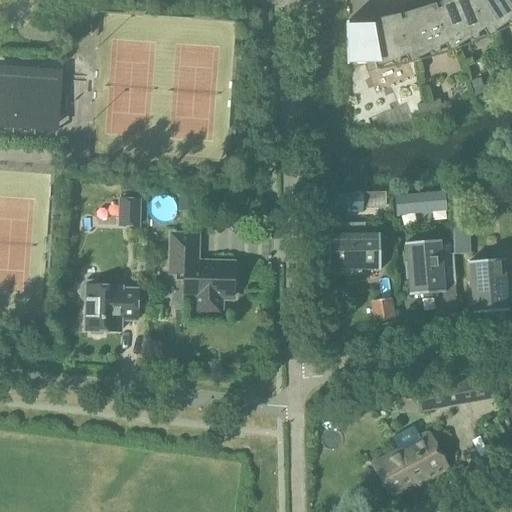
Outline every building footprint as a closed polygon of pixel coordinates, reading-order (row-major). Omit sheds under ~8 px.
[(478,36),(477,35),(484,31),(487,37),(486,37),(486,38),(498,33),(497,31),(495,33),(479,0),(454,0),(443,5),(442,2),(440,3),(456,48),(458,47),(470,39),(470,40),(472,41),(473,41),(474,41),(475,41),(476,40),(477,39),(477,38),(478,37),(478,36)] [(511,0),(479,0),(495,33),(497,31),(507,23),(508,24),(509,24),(510,24),(511,24),(511,0)] [(439,50),(439,49),(445,45),(448,51),(447,52),(447,53),(459,49),(458,47),(456,48),(440,3),(439,3),(441,8),(434,10),(432,6),(422,8),(423,11),(407,16),(406,13),(405,14),(417,60),(419,59),(431,53),(431,54),(432,54),(434,55),(435,55),(436,55),(437,54),(438,53),(438,52),(439,51),(439,50)] [(399,61),(399,59),(406,57),(409,63),(407,63),(408,64),(419,61),(419,59),(417,60),(405,14),(403,14),(404,19),(397,21),(396,16),(386,18),(387,21),(370,24),(370,22),(367,22),(368,25),(348,25),(348,22),(346,22),(347,65),(348,65),(348,58),(374,58),(376,71),(379,70),(378,68),(391,63),(392,64),(394,65),(395,65),(396,65),(397,64),(398,64),(399,63),(399,62),(399,61)] [(0,123),(53,127),(55,93),(54,99),(47,98),(48,75),(52,75),(53,73),(0,69),(0,123)] [(473,97),(485,93),(482,85),(471,89),(473,97)] [(430,110),(442,107),(439,99),(428,102),(430,110)] [(418,113),(430,110),(428,102),(416,105),(418,113)] [(432,191),(395,195),(397,214),(434,211),(432,191)] [(178,194),(177,212),(195,212),(195,195),(178,194)] [(363,212),(363,209),(362,194),(333,194),(333,213),(363,212)] [(141,199),(118,198),(118,227),(140,228),(141,199)] [(337,243),(327,243),(328,271),(330,271),(330,270),(341,270),(341,273),(361,272),(361,270),(378,269),(378,270),(380,270),(380,242),(379,238),(379,234),(378,234),(367,234),(364,234),(364,224),(335,225),(335,238),(337,238),(337,243)] [(197,236),(179,236),(171,236),(171,263),(177,263),(176,280),(185,280),(185,297),(196,298),(195,308),(200,313),(215,314),(220,309),(221,298),(232,298),(233,265),(200,264),(196,260),(197,236)] [(441,285),(455,284),(453,254),(439,256),(439,257),(434,258),(433,242),(405,244),(405,246),(406,245),(407,263),(405,263),(406,283),(409,283),(410,294),(409,294),(409,296),(437,293),(436,284),(441,284),(441,285)] [(505,304),(511,303),(511,273),(502,274),(502,276),(498,276),(497,260),(468,262),(468,264),(470,264),(471,281),(468,281),(470,302),(473,301),(474,313),(472,313),(472,314),(501,312),(500,303),(504,302),(505,304)] [(136,321),(137,290),(122,290),(122,288),(100,287),(94,281),(86,281),(80,286),(80,297),(86,303),(85,330),(89,331),(91,335),(102,335),(104,331),(121,331),(121,321),(136,321)] [(389,299),(372,302),(376,327),(393,324),(389,299)] [(488,374),(418,388),(422,411),(493,398),(488,374)] [(398,450),(373,464),(392,499),(448,469),(428,434),(420,438),(413,426),(391,438),(398,450)]
